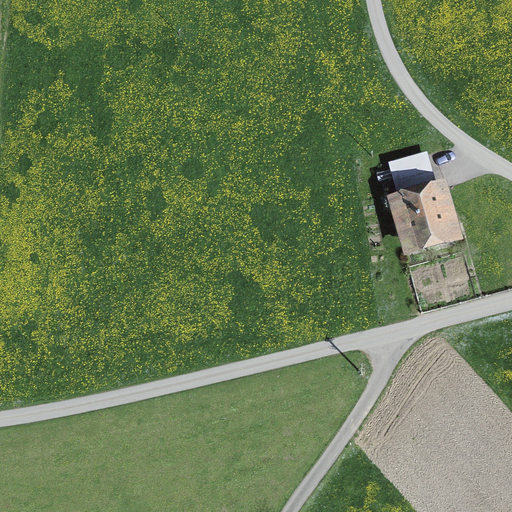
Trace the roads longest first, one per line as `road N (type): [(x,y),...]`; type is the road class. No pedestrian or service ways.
road 1 (unclassified): [(511,299),(0,419)]
road 2 (track): [(511,174),(469,151),(383,60),(372,0)]
road 3 (track): [(284,511),(353,425),(384,367),(388,332)]
